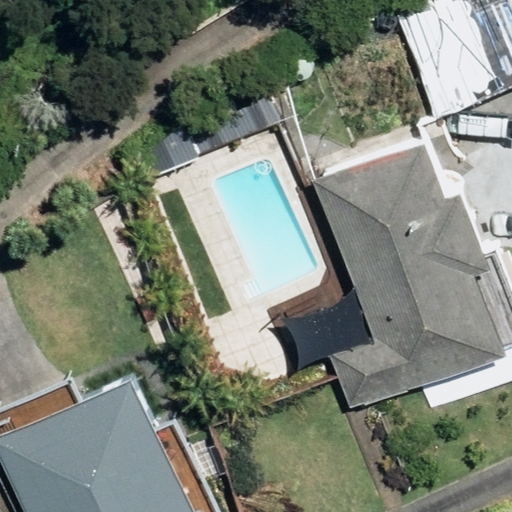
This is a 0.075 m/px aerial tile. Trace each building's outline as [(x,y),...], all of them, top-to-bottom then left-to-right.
[(382,0),(430,115),(511,81),(511,32),(498,0),(382,0)] [(279,118),(267,90),(197,121),(209,148),(279,118)] [(413,137),(307,177),(366,334),(323,350),(344,408),(495,351),(493,345),(511,337),(511,309),(488,248),(474,253),(449,185),(434,191),(413,137)] [(291,348),(261,364),(272,388),(303,373),(291,348)] [(0,427),(0,472),(18,511),(184,511),(119,373),(0,427)]
